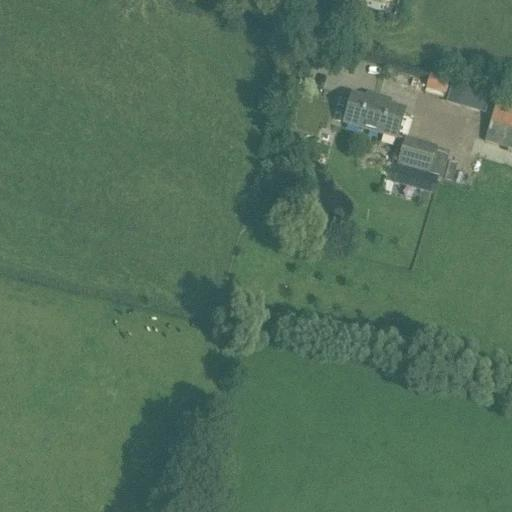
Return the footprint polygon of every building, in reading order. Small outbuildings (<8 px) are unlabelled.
[(450,82),(428,76),(425,91),(446,97),(450,82)] [(511,101),(497,97),(484,144),(511,152),(511,101)] [(375,100),(373,106),(350,99),(343,126),(396,141),(403,114),(387,110),(388,104),(375,100)] [(436,178),(442,153),(436,151),(437,149),(404,139),(397,169),(429,178),(429,176),(436,178)] [(464,164),(421,345),(498,363),(509,318),(511,319),(511,166),(486,160),(484,169),(464,164)] [(364,332),(402,341),(437,192),(399,183),(364,332)]
